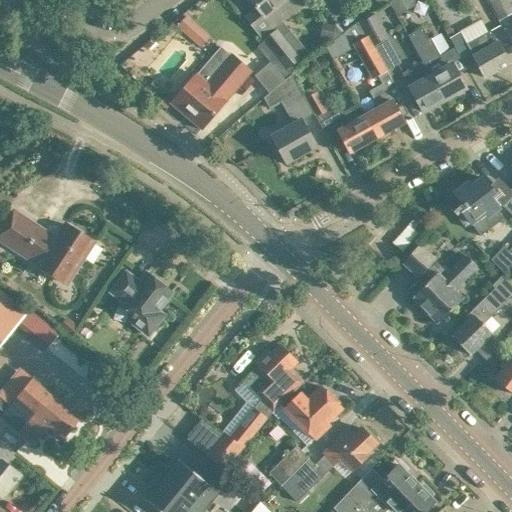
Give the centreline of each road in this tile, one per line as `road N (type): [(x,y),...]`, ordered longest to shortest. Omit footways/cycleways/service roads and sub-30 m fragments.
road 1 (residential): [(61,511),(276,249)]
road 2 (tertiary): [(511,489),(276,249)]
road 3 (tertiary): [(276,249),(156,151),(0,63)]
road 4 (residential): [(276,249),(511,118)]
